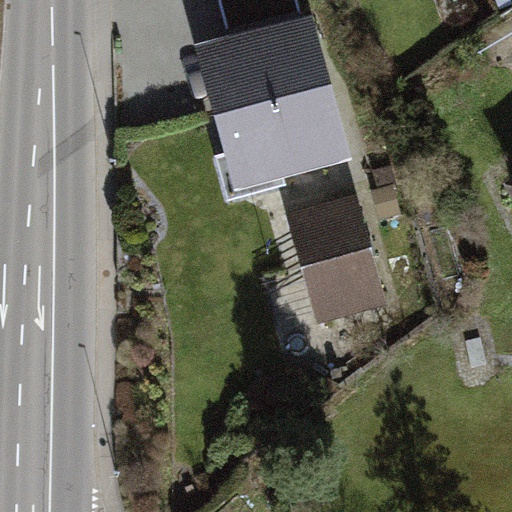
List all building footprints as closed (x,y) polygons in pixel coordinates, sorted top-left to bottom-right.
[(228,0),(236,30),(299,12),(295,0),(228,0)] [(305,32),(208,60),(235,157),(269,149),(275,168),(340,152),(305,32)] [(370,192),(378,220),(401,213),(392,186),(370,192)] [(353,205),(295,220),(307,266),(319,311),(321,316),(379,301),(353,205)] [(319,311),(307,266),(263,278),(276,323),(319,311)]
